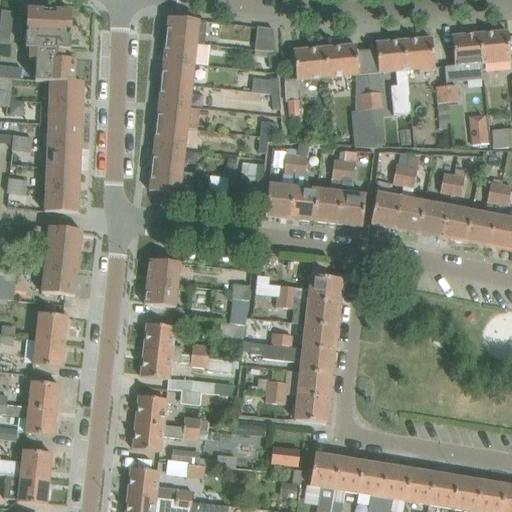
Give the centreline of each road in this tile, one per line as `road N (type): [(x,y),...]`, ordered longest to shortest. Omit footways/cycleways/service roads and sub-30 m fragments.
road 1 (residential): [(511,462),(351,433),(345,398),(362,250)]
road 2 (residential): [(202,0),(328,11),(494,0)]
road 3 (residential): [(89,511),(118,255),(109,229)]
road 4 (residential): [(362,250),(132,222),(109,229)]
road 5 (residential): [(109,229),(97,191),(107,0)]
road 6 (residential): [(511,279),(362,250)]
